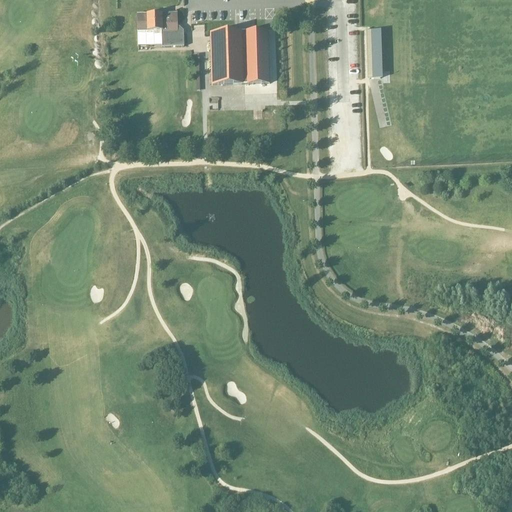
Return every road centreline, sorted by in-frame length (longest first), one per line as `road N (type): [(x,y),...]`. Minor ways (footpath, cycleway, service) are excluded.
road 1 (track): [(0,227),(89,175),(200,163),(307,177),(384,172),(442,217),(499,229)]
road 2 (track): [(135,232),(213,472),(225,486),(270,497),(289,511)]
road 3 (track): [(100,323),(133,287),(137,241),(112,192),(116,168),(100,157),(93,121)]
road 4 (track): [(308,431),(377,482),(431,476),(511,446)]
